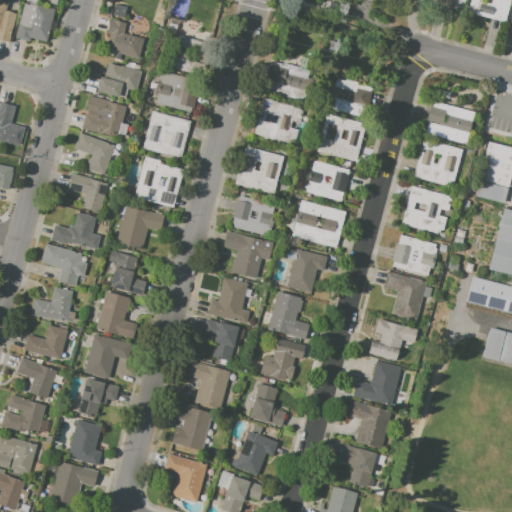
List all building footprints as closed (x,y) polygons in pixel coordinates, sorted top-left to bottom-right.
[(464,0),(462,11),(447,7),(448,5),(429,0),(464,0)] [(470,0),(510,0),(504,22),(467,12),(470,0)] [(0,1),(9,4),(7,11),(18,14),(10,44),(0,41),(0,1)] [(24,2),(55,9),(46,42),(30,38),(29,41),(15,38),(24,2)] [(124,18),(112,15),(115,4),(126,7),(124,18)] [(109,19),(126,24),(123,33),(143,39),(137,59),(105,50),(109,34),(105,33),(109,19)] [(171,33),(207,43),(198,76),(162,66),(171,33)] [(274,62),(282,64),(282,63),(300,67),(300,69),(309,71),(304,89),(303,89),(300,101),(264,92),(271,63),(274,62)] [(107,63),(140,71),(135,91),(120,88),(118,97),(96,92),(99,77),(104,78),(107,63)] [(163,72),(197,80),(195,90),(197,91),(193,108),(191,107),(190,112),(154,103),(157,93),(153,92),(154,87),(159,88),(161,81),(159,80),(160,76),(162,76),(163,72)] [(370,86),(363,114),(357,112),(356,116),(328,109),(336,78),(370,86)] [(89,95),(109,101),(108,102),(125,107),(116,138),(80,128),(89,95)] [(263,98),(303,109),(299,123),(291,121),(289,127),(298,130),(293,145),(253,134),(263,98)] [(433,101),(474,112),(466,144),(425,133),(427,125),(425,124),(430,104),(432,104),(433,101)] [(0,102),(14,106),(10,123),(24,127),(19,146),(0,141),(0,102)] [(152,111),(188,121),(178,158),(142,149),(152,111)] [(326,114),(364,124),(355,162),(316,152),(326,114)] [(79,133),(114,145),(103,175),(85,168),(90,155),(73,149),(79,133)] [(423,139),(461,149),(451,187),(413,177),(423,139)] [(474,195),(488,141),(511,147),(511,172),(504,203),(474,195)] [(244,146),(283,156),(273,194),(234,184),(244,146)] [(144,156),(159,160),(158,164),(181,170),(172,207),(133,197),(144,156)] [(313,161),(348,170),(340,201),(305,192),(306,188),(303,187),(308,168),(311,168),(313,161)] [(0,164),(12,167),(7,189),(0,188),(0,164)] [(71,174),(107,184),(99,213),(80,207),(84,194),(67,189),(71,174)] [(410,186),(451,196),(447,211),(440,209),(438,215),(446,217),(442,230),(441,230),(439,229),(438,232),(436,231),(435,233),(401,224),(410,186)] [(239,196),(274,204),(271,215),(275,216),(272,227),(268,226),(266,235),(231,227),(233,217),(231,217),(235,200),(238,200),(239,196)] [(290,235),(335,247),(345,212),(300,200),(290,235)] [(125,206),(163,215),(159,231),(147,228),(141,250),(115,243),(125,206)] [(511,275),(488,269),(503,208),(511,210),(511,275)] [(76,212),(95,217),(91,233),(100,236),(97,250),(67,242),(67,245),(50,240),(54,225),(67,228),(68,225),(72,226),(76,212)] [(455,235),(457,229),(464,231),(462,237),(455,235)] [(226,231),(272,242),(267,260),(260,258),(255,278),(229,272),(233,258),(235,258),(236,250),(222,247),(226,231)] [(399,234),(434,243),(433,247),(435,248),(434,252),(434,253),(430,267),(428,267),(425,275),(390,265),(391,261),(389,260),(394,243),(396,243),(399,234)] [(437,250),(438,243),(445,245),(443,252),(437,250)] [(46,244),(81,253),(79,260),(87,262),(87,263),(83,277),(77,276),(75,286),(57,281),(60,269),(41,263),(42,258),(41,258),(43,248),(44,249),(46,244)] [(111,250),(136,257),(132,271),(136,272),(134,279),(145,282),(141,296),(109,287),(115,264),(107,261),(111,250)] [(295,250),(326,257),(323,272),(315,270),(309,293),(285,287),(292,260),(287,258),(285,256),(286,251),(289,250),(295,251),(295,250)] [(450,262),(452,255),(458,256),(456,264),(450,262)] [(386,272),(425,282),(415,320),(390,314),(396,291),(382,287),(386,272)] [(511,314),(511,286),(472,276),(465,302),(511,314)] [(223,277),(247,283),(240,309),(249,311),(246,323),(206,313),(210,299),(217,301),(223,277)] [(54,288),(72,291),(70,302),(72,302),(68,322),(30,314),(33,298),(51,302),(54,288)] [(105,291),(129,298),(128,300),(130,301),(127,312),(125,312),(123,320),(136,324),(132,339),(95,329),(105,291)] [(277,291),(301,298),(300,300),(302,301),(299,312),(297,312),(294,321),(309,325),(305,340),(266,329),(277,291)] [(205,318),(238,328),(230,361),(210,356),(214,342),(208,341),(210,335),(201,333),(205,318)] [(371,341),(378,343),(380,334),(373,332),(377,319),(417,330),(413,344),(401,340),(395,360),(367,353),(371,341)] [(48,325),(67,330),(59,360),(23,350),(27,334),(44,339),(48,325)] [(93,334),(131,344),(127,359),(114,356),(108,378),(83,372),(93,334)] [(277,338),(305,345),(301,359),(294,357),(292,365),(294,366),(291,379),(285,378),(285,380),(259,373),(263,358),(266,355),(272,356),(273,350),(274,350),(277,338)] [(21,357),(56,371),(45,399),(27,392),(33,379),(15,372),(21,357)] [(192,361),(229,371),(219,409),(193,402),(199,380),(188,377),(192,361)] [(375,361),(400,367),(389,406),(351,396),(355,380),(369,383),(375,361)] [(85,378),(118,386),(114,401),(105,399),(103,405),(99,404),(95,418),(76,413),(85,378)] [(258,383),(276,388),(273,402),(276,403),(274,409),(285,412),(282,427),(249,418),(258,383)] [(9,394),(29,399),(29,401),(45,405),(37,433),(23,429),(23,431),(0,425),(4,411),(19,415),(20,410),(6,407),(9,394)] [(353,400),(390,412),(379,449),(356,442),(354,442),(360,419),(348,416),(353,400)] [(201,451),(170,442),(175,425),(181,427),(183,421),(177,419),(180,405),(211,413),(201,451)] [(75,420),(99,425),(94,450),(100,451),(97,466),(66,459),(75,420)] [(248,430),(278,443),(272,456),(265,453),(256,476),(230,465),(232,458),(236,460),(248,430)] [(0,447),(3,437),(39,446),(32,475),(13,470),(16,458),(14,458),(10,470),(0,467),(0,454),(9,457),(10,454),(0,451),(0,447)] [(345,445),(375,453),(375,454),(384,457),(382,465),(373,462),(370,473),(368,473),(364,486),(348,482),(352,468),(346,467),(346,466),(348,460),(339,458),(342,444),(345,445)] [(167,454),(206,464),(195,502),(171,496),(177,473),(163,470),(167,454)] [(59,461),(99,472),(95,487),(79,483),(73,505),(49,499),(59,461)] [(0,472),(29,483),(19,511),(0,505),(5,491),(0,489),(0,472)] [(231,475),(262,485),(257,500),(248,496),(246,502),(241,500),(236,511),(229,511),(220,509),(231,475)] [(318,511),(320,508),(326,509),(332,486),(356,493),(350,511),(318,511)]
